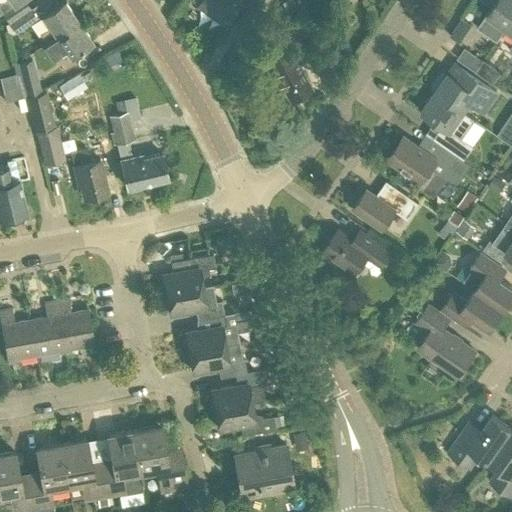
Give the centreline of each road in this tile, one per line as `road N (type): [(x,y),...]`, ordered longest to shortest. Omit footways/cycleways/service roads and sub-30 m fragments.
road 1 (residential): [(248,201),(291,164),(409,0)]
road 2 (tertiary): [(347,421),(248,201)]
road 3 (tertiary): [(248,201),(131,0)]
road 4 (residential): [(149,380),(0,411)]
road 5 (residential): [(120,235),(149,380)]
road 6 (residential): [(120,235),(248,201)]
road 7 (residential): [(0,257),(120,235)]
